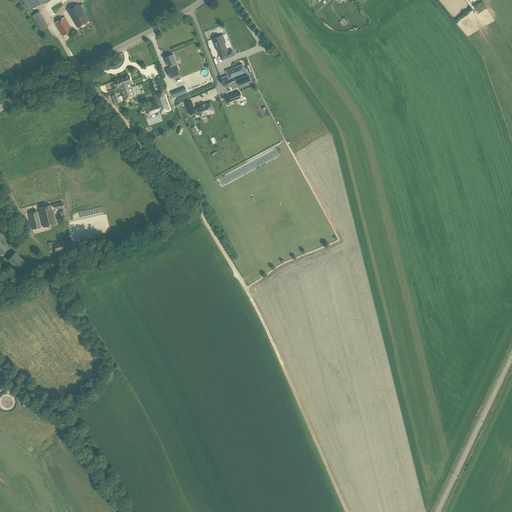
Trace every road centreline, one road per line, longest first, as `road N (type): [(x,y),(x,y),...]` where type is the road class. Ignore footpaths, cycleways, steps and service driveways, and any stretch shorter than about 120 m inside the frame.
road 1 (track): [(346,511),(253,299),(194,198),(96,84),(71,70)]
road 2 (tertiary): [(0,108),(203,0)]
road 3 (track): [(243,280),(327,227),(311,204),(248,236)]
